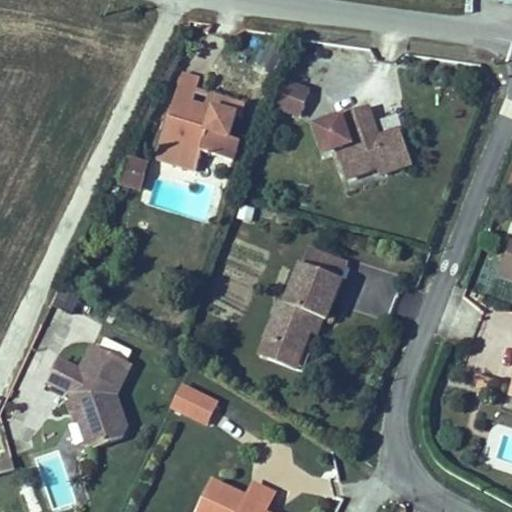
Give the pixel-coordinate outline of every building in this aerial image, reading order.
[(202,79),(184,74),(158,160),(197,172),(203,153),(234,162),(240,141),(231,138),(238,116),(215,109),(211,123),(205,121),(208,111),(193,106),(198,92),(202,79)] [(276,108),(300,117),(310,92),(286,83),(276,108)] [(244,118),(247,107),(198,92),(193,106),(208,111),(205,121),(211,123),(215,109),(238,116),(244,118)] [(410,157),(400,130),(380,137),(369,108),(316,129),(326,156),(336,152),(347,180),(380,168),(410,157)] [(127,152),(116,182),(139,191),(150,161),(127,152)] [(413,165),(410,157),(380,168),(383,176),(413,165)] [(511,251),(503,276),(511,279),(511,251)] [(276,318),(261,356),(296,370),(304,349),(311,333),(321,337),(343,283),(303,266),(281,320),(276,318)] [(311,333),(304,349),(314,353),(321,337),(311,333)] [(60,361),(49,385),(70,395),(74,406),(80,409),(82,416),(79,422),(87,444),(97,449),(122,439),(127,429),(116,397),(131,367),(92,348),(81,372),(60,361)] [(255,371),(290,385),(296,370),(261,356),(255,371)] [(217,404),(181,387),(171,407),(207,424),(217,404)] [(74,406),(70,407),(76,423),(79,422),(82,416),(80,409),(74,406)] [(0,461),(0,476),(16,472),(12,458),(0,461)] [(214,482),(199,511),(266,511),(275,495),(255,485),(248,498),(214,482)]
